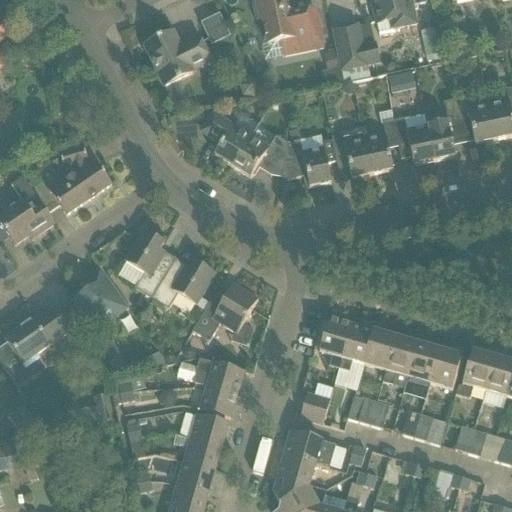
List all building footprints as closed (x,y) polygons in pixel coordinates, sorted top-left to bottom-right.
[(286,0),(276,0),(252,5),(256,23),(258,23),(259,24),(262,23),(263,32),(265,32),(266,39),(265,40),(267,47),(281,44),(284,59),(285,60),(324,52),(321,41),(317,21),(292,27),(289,15),(286,0)] [(370,0),(371,1),(376,27),(378,26),(380,39),(393,36),(392,32),(399,30),(416,26),(411,1),(410,0),(370,0)] [(218,14),(197,24),(209,48),(230,39),(218,14)] [(0,70),(8,66),(0,54),(0,45),(5,42),(4,41),(13,35),(2,20),(0,21),(0,70)] [(358,27),(333,32),(337,51),(335,51),(340,75),(367,70),(379,67),(376,46),(362,49),(358,27)] [(145,49),(165,90),(193,76),(191,73),(211,64),(208,57),(199,40),(179,49),(172,35),(145,49)] [(437,42),(422,44),(425,60),(426,60),(440,57),(437,42)] [(328,73),(331,89),(343,86),(335,51),(327,53),(328,57),(323,58),(327,74),(328,73)] [(385,63),(382,68),(384,72),(388,75),(392,74),(395,70),(394,65),(390,62),(385,63)] [(397,79),(388,81),(390,92),(399,90),(397,79)] [(246,81),(239,89),(242,99),(253,101),(260,93),(257,83),(254,83),(246,81)] [(352,85),(340,87),(341,94),(347,98),(354,97),(352,85)] [(469,121),(475,148),(495,143),(488,108),(468,112),(466,104),(465,101),(454,103),(458,123),(469,121)] [(444,109),(448,125),(458,123),(454,103),(443,105),(444,109)] [(488,108),(495,143),(511,139),(511,118),(509,104),(488,108)] [(213,115),(201,135),(221,148),(214,159),(232,171),(252,139),(259,128),(240,117),(233,127),(213,115)] [(408,143),(413,169),(434,165),(427,129),(406,133),(404,122),(393,124),(395,132),(394,132),(397,146),(408,143)] [(382,126),(384,134),(394,132),(395,132),(393,124),(382,126)] [(427,129),(434,165),(455,160),(451,141),(448,125),(427,129)] [(252,139),(232,171),(251,182),(266,156),(279,164),(284,165),(287,146),(276,139),(276,140),(258,129),(252,139)] [(347,162),(351,182),(372,178),(364,142),(365,142),(362,130),(343,134),(340,136),(339,138),(338,140),(338,142),(332,144),(336,165),(347,162)] [(298,133),(288,135),(290,143),(299,141),(298,133)] [(364,142),(372,178),(393,173),(385,137),(365,142),(364,142)] [(307,179),(309,191),(331,186),(327,167),(336,165),(332,144),(323,146),(321,139),(288,147),(287,146),(286,155),(284,165),(281,181),(285,181),(286,184),(307,179)] [(55,203),(66,219),(111,188),(96,166),(89,171),(87,165),(88,165),(83,149),(64,155),(59,156),(64,172),(71,170),(73,176),(62,182),(47,192),(55,203)] [(0,228),(3,234),(14,250),(35,235),(38,239),(55,227),(44,211),(23,180),(12,188),(22,205),(0,219),(0,228)] [(123,269),(117,278),(119,279),(134,289),(136,290),(135,292),(142,296),(151,302),(152,302),(176,262),(160,253),(164,246),(144,234),(124,266),(123,269)] [(176,262),(152,302),(169,312),(177,298),(196,309),(200,302),(215,277),(196,265),(191,272),(176,262)] [(99,321),(108,333),(118,326),(115,321),(128,312),(100,271),(79,285),(84,291),(69,301),(81,318),(87,325),(95,319),(99,321)] [(192,334),(209,345),(220,327),(237,338),(258,303),(233,288),(223,305),(214,300),(209,307),(205,314),(192,334)] [(142,296),(140,300),(149,306),(151,302),(142,296)] [(134,312),(143,317),(148,307),(140,302),(134,312)] [(5,342),(23,368),(71,334),(55,311),(35,325),(33,322),(5,342)] [(329,369),(339,372),(352,328),(340,325),(342,318),(331,314),(328,326),(322,324),(314,351),(320,352),(319,355),(332,359),(329,369)] [(352,328),(339,372),(349,375),(352,364),(363,368),(364,368),(376,327),(365,324),(363,331),(352,328)] [(385,374),(386,374),(395,341),(384,337),(386,330),(376,327),(364,368),(385,374)] [(382,385),(392,388),(396,377),(408,380),(419,340),(409,337),(407,344),(395,341),(386,374),(385,374),(382,385)] [(408,380),(430,386),(439,353),(428,350),(430,343),(419,340),(408,380)] [(430,386),(453,393),(459,372),(464,353),(452,349),(450,356),(439,353),(430,386)] [(184,360),(189,363),(193,361),(196,358),(195,353),(190,350),(185,352),(183,356),(184,360)] [(456,397),(470,402),(472,391),(485,394),(497,354),(486,351),(484,358),(472,354),(462,388),(459,387),(456,397)] [(485,394),(507,401),(511,383),(511,365),(505,364),(507,357),(497,354),(485,394)] [(144,362),(149,374),(168,369),(159,356),(144,362)] [(166,356),(164,361),(167,366),(172,365),(175,361),(172,356),(166,356)] [(207,390),(237,399),(243,375),(214,367),(200,362),(193,386),(207,390)] [(112,397),(115,409),(135,404),(131,386),(119,389),(118,382),(110,384),(113,396),(112,397)] [(200,414),(230,422),(237,399),(207,390),(200,414)] [(94,400),(96,410),(74,414),(78,435),(102,431),(101,425),(113,423),(109,397),(94,400)] [(303,410),(326,416),(330,404),(307,397),(303,410)] [(348,424),(370,430),(377,407),(354,400),(348,424)] [(370,430),(382,433),(389,410),(377,407),(370,430)] [(300,422),(323,429),(326,416),(303,410),(300,422)] [(401,439),(414,442),(420,419),(408,416),(407,420),(401,439)] [(190,443),(221,452),(228,428),(197,419),(190,443)] [(420,419),(414,442),(426,446),(433,423),(420,419)] [(35,424),(19,435),(25,443),(41,432),(35,424)] [(126,429),(133,463),(146,460),(139,428),(139,426),(138,426),(126,429)] [(455,454),(467,457),(474,434),(461,431),(460,435),(455,454)] [(474,434),(467,457),(479,461),(486,438),(474,434)] [(278,511),(355,511),(357,507),(346,504),(343,511),(323,511),(319,511),(308,491),(315,468),(329,472),(336,448),(322,444),(291,435),(273,497),(280,509),(278,511)] [(184,466),(215,475),(221,452),(190,443),(184,466)] [(511,445),(505,443),(498,467),(511,470),(511,465),(511,445)] [(0,452),(0,474),(19,471),(15,450),(0,452)] [(349,467),(361,470),(366,454),(354,450),(349,467)] [(177,489),(208,498),(215,475),(184,466),(177,489)] [(405,478),(413,480),(416,468),(408,466),(405,478)] [(413,480),(422,483),(425,471),(416,468),(413,480)] [(360,475),(356,488),(363,490),(365,490),(369,478),(360,475)] [(431,499),(445,503),(447,494),(450,491),(459,494),(462,481),(453,479),(438,475),(431,499)] [(136,479),(138,488),(150,486),(149,477),(136,479)] [(369,478),(365,490),(374,493),(378,481),(369,478)] [(459,494),(467,496),(470,484),(462,481),(459,494)] [(138,488),(139,497),(152,495),(150,486),(138,488)] [(177,489),(170,511),(204,511),(208,498),(177,489)] [(111,511),(95,494),(86,503),(94,511),(111,511)]
